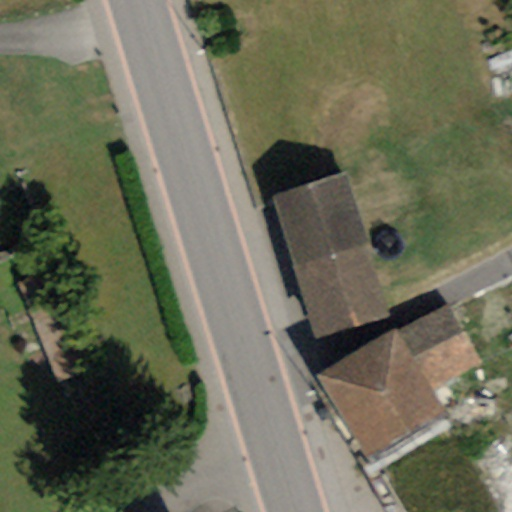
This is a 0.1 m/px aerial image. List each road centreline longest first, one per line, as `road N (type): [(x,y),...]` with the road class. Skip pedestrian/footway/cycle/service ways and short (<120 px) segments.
road 1 (primary): [(248,386),(129,0)]
road 2 (residential): [(248,386),(324,366),(511,260)]
road 3 (unclassified): [(270,457),(159,511)]
